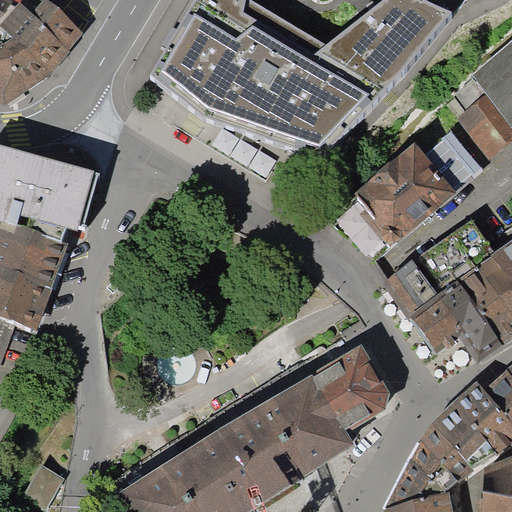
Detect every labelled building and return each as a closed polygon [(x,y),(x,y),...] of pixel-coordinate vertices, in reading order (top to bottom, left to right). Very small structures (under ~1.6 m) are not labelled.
[(0,0),(0,24),(13,37),(52,72),(71,51),(69,50),(84,33),(48,0),(42,0),(43,0),(42,0),(0,0)] [(325,44),(253,0),(194,0),(151,76),(204,117),(316,156),(376,96),(309,58),(325,44)] [(452,12),(426,0),(382,0),(325,44),(309,58),(376,96),(452,12)] [(52,72),(13,37),(4,43),(0,41),(0,102),(6,105),(52,72)] [(511,39),(472,74),(486,95),(511,127),(511,39)] [(511,142),(511,127),(486,95),(457,118),(489,160),(511,142)] [(483,169),(452,131),(442,139),(443,140),(425,154),(456,191),(483,169)] [(425,154),(415,142),(378,171),(370,179),(354,193),(375,218),(373,221),(380,230),(381,232),(391,246),(456,191),(425,154)] [(0,221),(61,241),(66,227),(78,231),(79,225),(94,172),(94,171),(0,144),(0,221)] [(99,173),(94,172),(79,225),(84,226),(99,173)] [(0,315),(16,322),(36,329),(68,244),(61,241),(0,221),(0,315)] [(511,239),(491,254),(492,255),(511,282),(511,239)] [(511,314),(511,282),(492,255),(477,266),(511,314)] [(456,343),(455,341),(450,335),(461,327),(438,294),(412,259),(382,284),(410,322),(410,321),(435,355),(446,347),(448,349),(456,343)] [(504,345),(511,339),(511,314),(477,266),(457,280),(482,316),(483,316),(504,345)] [(477,363),(504,345),(483,316),(482,316),(457,280),(438,294),(461,327),(450,335),(455,341),(459,338),(477,363)] [(0,367),(16,322),(0,315),(0,367)] [(317,371),(118,493),(129,511),(244,511),(354,442),(347,432),(386,409),(390,391),(362,344),(317,370),(317,371)] [(511,375),(507,369),(493,382),(485,389),(511,422),(511,375)] [(511,422),(485,389),(477,381),(454,400),(497,453),(511,443),(511,422)] [(454,400),(433,422),(475,471),(497,453),(454,400)] [(433,422),(420,440),(457,481),(459,483),(475,471),(433,422)] [(457,481),(420,440),(383,509),(445,492),(457,481)] [(511,511),(511,455),(484,469),(482,511),(511,511)] [(47,509),(64,477),(40,464),(23,497),(47,509)] [(453,511),(449,492),(445,492),(383,509),(382,511),(453,511)]
